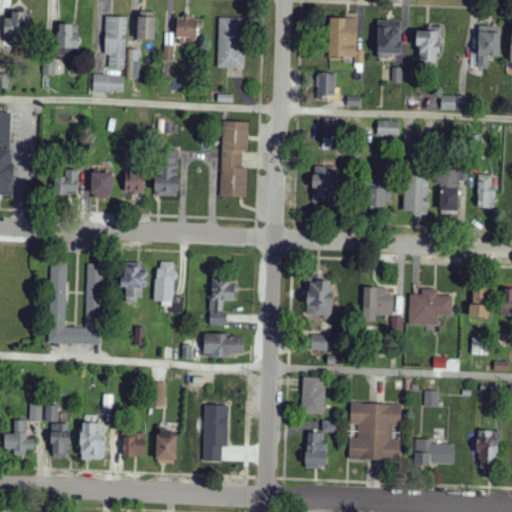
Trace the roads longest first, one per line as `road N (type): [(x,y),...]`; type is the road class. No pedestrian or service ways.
road 1 (residential): [(511,247),(0,224)]
road 2 (residential): [(511,502),(0,480)]
road 3 (residential): [(261,511),(281,0)]
